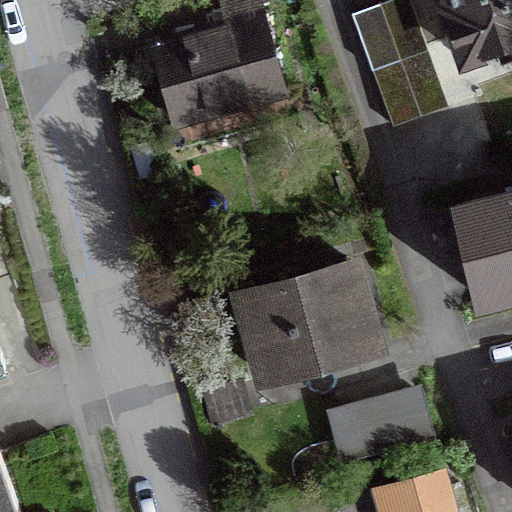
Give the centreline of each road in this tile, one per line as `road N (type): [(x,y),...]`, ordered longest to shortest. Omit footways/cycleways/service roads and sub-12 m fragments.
road 1 (residential): [(322,0),(501,511)]
road 2 (residential): [(176,511),(36,0)]
